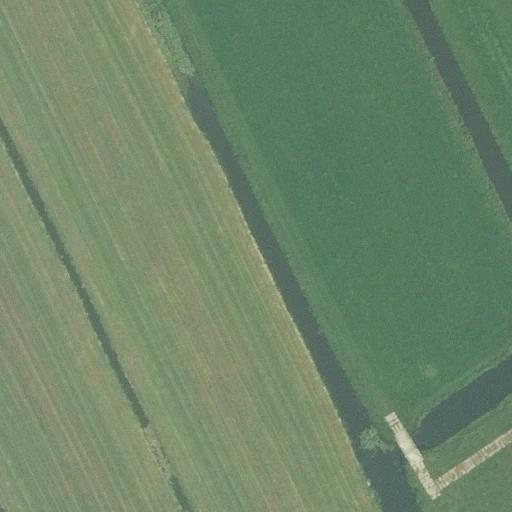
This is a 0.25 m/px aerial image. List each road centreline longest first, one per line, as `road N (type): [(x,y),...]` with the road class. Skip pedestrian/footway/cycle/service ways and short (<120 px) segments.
road 1 (track): [(417,470),(188,0)]
road 2 (track): [(417,470),(429,490),(511,435)]
